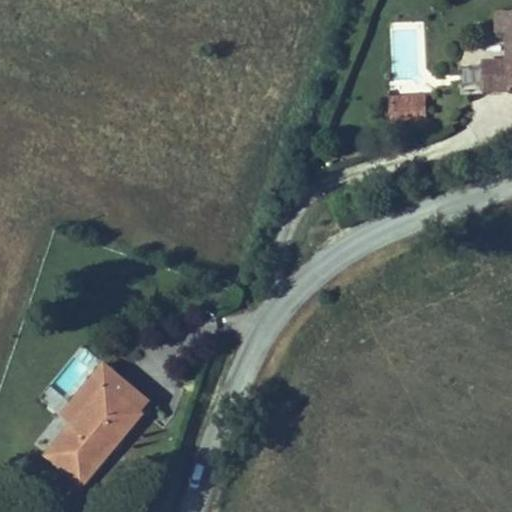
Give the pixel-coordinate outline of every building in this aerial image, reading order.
[(483,57),(485,87),(511,85),(511,5),(497,6),(498,28),(510,27),(511,56),(483,57)] [(423,95),(387,97),(388,116),(424,114),(423,95)] [(83,483),(99,465),(95,462),(110,444),(114,447),(141,414),(151,402),(105,364),(95,375),(107,385),(73,425),(49,455),(83,483)] [(61,416),(73,425),(107,385),(95,375),(61,416)] [(95,462),(99,465),(114,447),(110,444),(95,462)]
